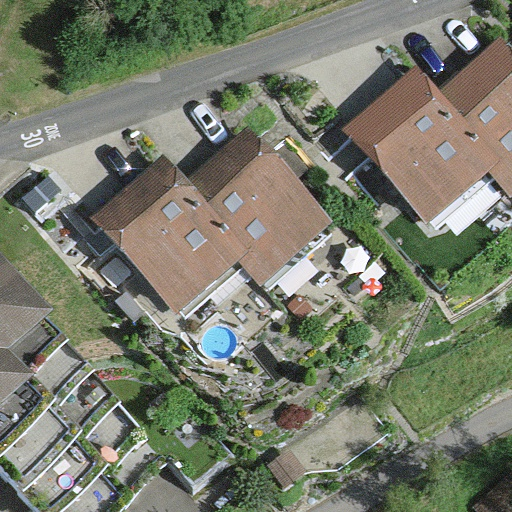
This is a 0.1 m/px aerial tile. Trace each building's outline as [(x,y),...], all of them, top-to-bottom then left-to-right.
[(511,68),(500,55),(439,107),(492,167),(511,190),(511,68)] [(428,222),(492,167),(439,107),(416,81),(353,136),(428,222)] [(248,145),(189,196),(243,259),(266,285),(325,234),(248,145)] [(181,314),(243,259),(189,196),(165,169),(102,224),(181,314)] [(0,249),(0,446),(56,511),(124,511),(182,463),(0,249)] [(511,511),(511,483),(486,505),(492,511),(511,511)]
